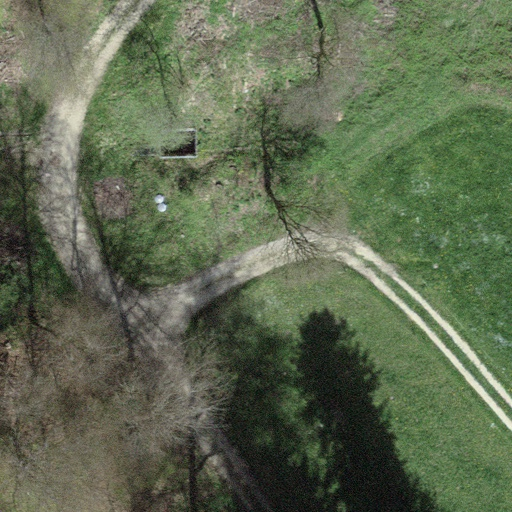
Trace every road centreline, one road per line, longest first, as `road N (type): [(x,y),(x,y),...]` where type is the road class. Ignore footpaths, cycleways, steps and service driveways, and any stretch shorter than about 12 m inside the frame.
road 1 (track): [(132,325),(283,252),(345,249),(414,303),(511,413)]
road 2 (track): [(146,0),(110,39),(66,130),(70,190),(92,255),(132,325)]
road 3 (track): [(132,325),(247,511)]
